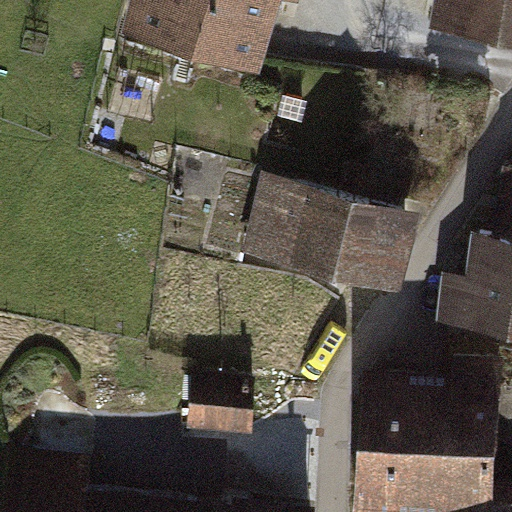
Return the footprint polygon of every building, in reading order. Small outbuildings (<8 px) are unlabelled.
[(152,0),(144,31),(247,61),(264,0),(152,0)] [(511,0),(454,0),(451,24),(511,34),(511,0)] [(511,169),(500,232),(511,233),(511,169)] [(252,239),(282,247),(301,181),(269,173),(252,239)] [(407,208),(301,181),(282,247),(280,252),(389,280),(407,208)] [(452,273),(446,317),(511,327),(511,233),(500,232),(483,230),(476,276),(452,273)] [(367,378),(360,493),(447,499),(447,511),(511,511),(511,484),(495,485),(499,394),(511,395),(511,362),(457,357),(455,384),(367,378)] [(256,376),(199,370),(193,421),(251,427),(256,376)] [(81,461),(26,460),(26,481),(80,482),(81,461)] [(166,511),(24,497),(21,511),(166,511)]
